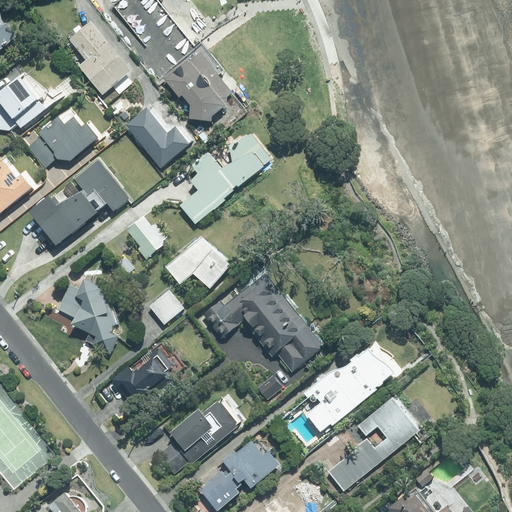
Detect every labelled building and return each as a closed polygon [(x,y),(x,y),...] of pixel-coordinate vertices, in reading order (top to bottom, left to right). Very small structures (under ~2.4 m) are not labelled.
[(94,21),(70,39),(87,62),(80,67),(102,97),(110,91),(110,92),(134,73),(94,21)] [(145,23),(136,30),(147,44),(156,37),(145,23)] [(0,52),(19,37),(10,26),(0,27),(0,52)] [(192,107),(191,113),(190,120),(198,121),(198,122),(199,121),(213,123),(214,118),(228,108),(224,102),(234,94),(203,54),(167,81),(181,100),(185,97),(192,107)] [(11,132),(19,126),(22,131),(49,111),(42,102),(46,99),(26,74),(0,93),(0,101),(3,105),(0,106),(0,130),(1,131),(11,132)] [(150,108),(126,127),(161,171),(193,146),(179,127),(170,134),(150,108)] [(47,169),(60,159),(62,161),(73,163),(103,140),(91,124),(85,129),(77,119),(67,127),(61,119),(41,134),(43,137),(30,147),(47,169)] [(232,149),(231,150),(234,165),(224,171),(211,154),(194,167),(201,175),(193,183),(199,192),(199,193),(181,208),(196,227),(276,162),(261,144),(258,141),(254,137),(244,139),(230,147),(232,149)] [(99,212),(109,204),(115,212),(133,198),(100,157),(74,178),(89,197),(88,198),(84,194),(59,208),(50,197),(31,213),(59,248),(101,215),(99,212)] [(4,162),(0,165),(0,217),(35,191),(23,177),(19,180),(4,162)] [(150,214),(129,230),(143,247),(139,250),(148,261),(168,245),(165,242),(169,238),(150,214)] [(182,285),(195,275),(212,290),(234,266),(202,237),(188,249),(189,251),(168,268),(182,285)] [(241,325),(245,321),(273,357),(278,353),(293,373),(326,349),(311,328),(283,292),(268,273),(226,306),(222,302),(205,316),(224,339),(241,325)] [(104,314),(101,305),(109,302),(106,290),(87,280),(78,298),(86,302),(74,327),(98,339),(93,347),(113,358),(123,340),(112,333),(117,323),(112,311),(104,314)] [(172,291),(150,308),(165,327),(187,310),(172,291)] [(336,369),(306,393),(310,398),(316,394),(323,402),(308,414),(323,434),(380,390),(378,387),(398,372),(381,357),(373,347),(362,356),(360,353),(352,359),(354,362),(346,368),(336,369)] [(130,366),(112,381),(133,406),(154,389),(155,390),(171,377),(168,374),(177,367),(162,349),(152,357),(154,360),(137,374),(130,366)] [(274,374),(259,386),(269,400),(285,388),(274,374)] [(345,492),(422,430),(405,409),(401,403),(403,401),(398,395),(359,426),(367,436),(379,426),(389,438),(377,448),(369,438),(327,471),(345,492)] [(175,441),(162,452),(178,472),(192,461),(194,463),(240,426),(239,424),(243,421),(226,399),(222,403),(220,401),(205,412),(202,408),(173,432),(176,436),(173,438),(175,441)] [(243,493),(239,488),(244,485),(242,483),(246,480),(253,488),(283,464),(272,451),(272,450),(266,454),(255,440),(239,453),(237,450),(224,460),(230,468),(226,471),(225,470),(201,489),(219,511),(243,493)] [(453,511),(449,506),(440,511),(431,511),(414,490),(391,507),(393,510),(390,511),(453,511)] [(84,511),(68,491),(50,505),(54,510),(50,511),(84,511)]
